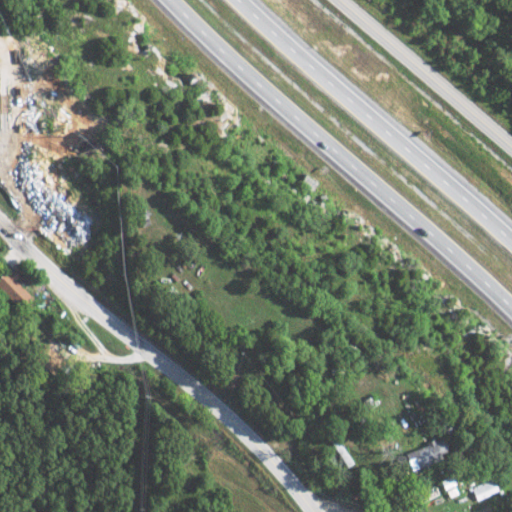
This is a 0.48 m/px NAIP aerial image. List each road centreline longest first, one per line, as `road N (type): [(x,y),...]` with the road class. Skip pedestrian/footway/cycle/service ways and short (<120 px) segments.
road 1 (motorway): [(172,0),(511,308)]
road 2 (tertiary): [(319,511),(255,436),(0,212)]
road 3 (motorway): [(511,245),(239,0)]
road 4 (residential): [(511,150),(345,0)]
